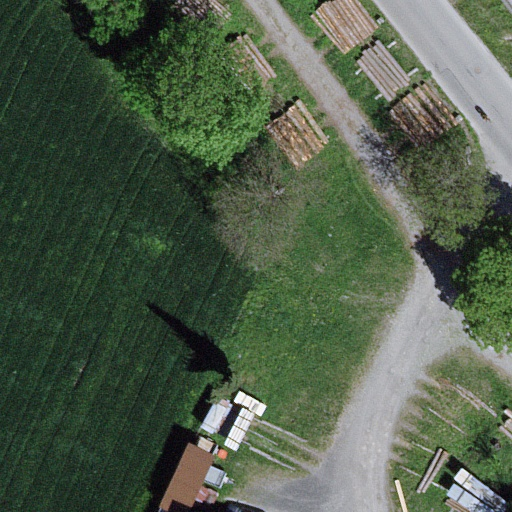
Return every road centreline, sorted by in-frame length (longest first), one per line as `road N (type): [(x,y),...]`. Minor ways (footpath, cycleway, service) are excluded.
road 1 (track): [(361,511),(354,491),(363,428),(388,371),(451,263),(511,193)]
road 2 (residential): [(511,115),(424,0)]
